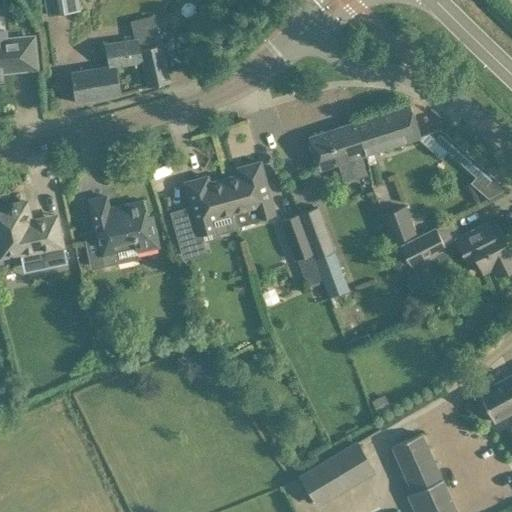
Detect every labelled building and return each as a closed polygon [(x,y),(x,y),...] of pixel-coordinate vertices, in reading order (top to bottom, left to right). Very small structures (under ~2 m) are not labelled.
[(45,0),(48,15),(80,10),(77,0),(45,0)] [(6,39),(4,29),(0,29),(0,70),(36,66),(32,36),(6,39)] [(109,65),(93,68),(96,85),(106,83),(108,96),(121,94),(116,65),(142,61),(148,86),(170,81),(165,61),(162,44),(140,48),(138,38),(105,43),(109,65)] [(93,68),(70,72),(72,82),(75,102),(98,98),(108,96),(106,83),(96,85),(93,68)] [(366,154),(401,142),(420,136),(409,104),(355,121),(366,154)] [(319,169),(366,154),(355,121),(308,137),(319,169)] [(440,128),(427,132),(428,134),(475,176),(483,167),(440,128)] [(245,172),(224,178),(233,212),(237,226),(262,219),(261,218),(275,214),(265,180),(260,161),(243,166),(245,172)] [(203,184),(201,177),(184,182),(191,207),(172,212),(182,251),(203,245),(200,235),(212,231),(209,219),(233,212),(224,178),(203,184)] [(106,196),(88,200),(102,263),(116,260),(114,249),(134,244),(135,250),(157,246),(151,216),(146,217),(143,201),(116,206),(117,208),(109,210),(106,196)] [(0,255),(21,251),(21,255),(42,251),(45,268),(66,263),(63,246),(57,219),(31,224),(26,201),(14,203),(15,207),(11,208),(12,210),(0,212),(0,255)] [(404,205),(382,214),(392,241),(393,241),(415,233),(410,220),(404,205)] [(317,207),(298,213),(313,253),(322,278),(323,281),(328,296),(335,293),(347,289),(342,274),(334,252),(317,207)] [(298,213),(281,219),(296,259),(300,258),(309,283),(322,278),(313,253),(298,213)] [(511,267),(511,251),(500,229),(494,232),(488,221),(461,235),(454,239),(460,251),(466,262),(475,258),(482,272),(485,271),(491,268),(495,277),(511,267)] [(446,248),(436,228),(400,246),(410,266),(434,254),(446,248)] [(494,421),(511,411),(511,379),(509,375),(478,392),(487,410),(494,421)] [(391,407),(384,394),(371,401),(378,414),(391,407)] [(413,511),(451,511),(457,509),(442,479),(421,432),(392,446),(412,491),(406,494),(413,511)] [(357,443),(301,476),(317,503),(373,470),(357,443)]
